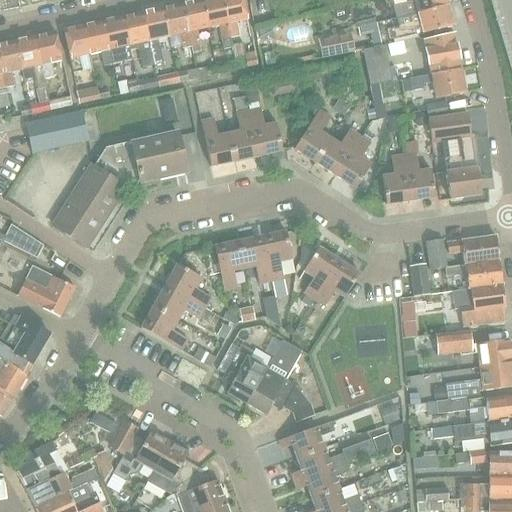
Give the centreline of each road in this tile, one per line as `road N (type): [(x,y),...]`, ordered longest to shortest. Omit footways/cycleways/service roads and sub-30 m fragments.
road 1 (residential): [(74,335),(103,277),(135,235),(165,215),(297,190),(373,235),(511,216)]
road 2 (residential): [(270,511),(232,428),(74,335)]
road 3 (residential): [(511,205),(462,0)]
road 4 (residential): [(0,28),(130,0)]
road 5 (residential): [(0,444),(74,335)]
